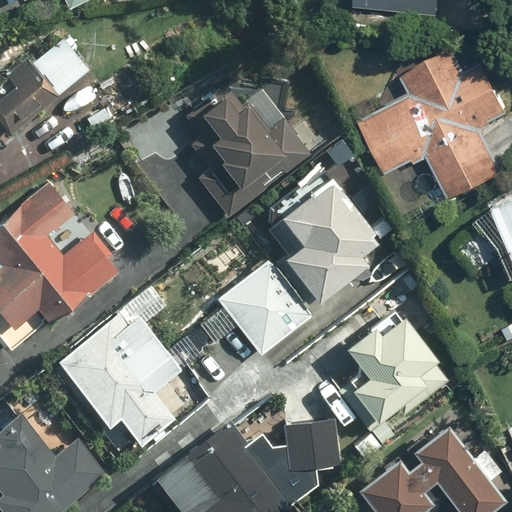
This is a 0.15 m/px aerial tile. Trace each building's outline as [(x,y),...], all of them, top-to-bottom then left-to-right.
[(352,0),(352,10),(439,14),(439,0),(352,0)] [(90,72),(58,33),(0,79),(0,127),(8,137),(90,72)] [(396,75),(406,94),(354,120),(383,176),(425,154),(447,196),(501,168),(480,128),(506,115),(478,58),(461,67),(451,47),(396,75)] [(157,103),(135,65),(93,90),(115,127),(157,103)] [(232,83),(184,117),(198,138),(183,149),(202,176),(205,173),(233,212),(315,153),(276,101),(256,116),(232,83)] [(356,216),(321,175),(268,221),(291,247),(275,261),(270,255),(214,303),(260,357),(310,313),(306,308),(358,263),(352,257),(392,222),(373,200),(356,216)] [(74,211),(47,178),(0,216),(0,326),(4,331),(33,308),(46,323),(115,266),(108,258),(111,256),(89,228),(61,252),(46,234),(74,211)] [(511,198),(487,210),(511,262),(511,198)] [(127,320),(117,307),(50,359),(121,448),(128,442),(135,450),(173,419),(170,415),(183,404),(164,378),(179,366),(137,313),(127,320)] [(435,359),(388,307),(341,349),(336,343),(299,376),(332,413),(341,404),(366,432),(420,384),(414,377),(435,359)] [(0,511),(53,511),(104,473),(75,435),(51,453),(19,411),(0,425),(0,511)] [(283,446),(274,442),(268,446),(259,434),(247,443),(226,417),(147,479),(173,511),(280,511),(314,486),(313,469),(336,470),(334,415),(282,417),(283,446)] [(466,457),(444,424),(349,488),(365,511),(414,511),(427,503),(417,488),(429,480),(451,511),(484,511),(500,501),(484,477),(495,470),(479,448),(466,457)] [(511,428),(496,437),(511,466),(511,428)]
